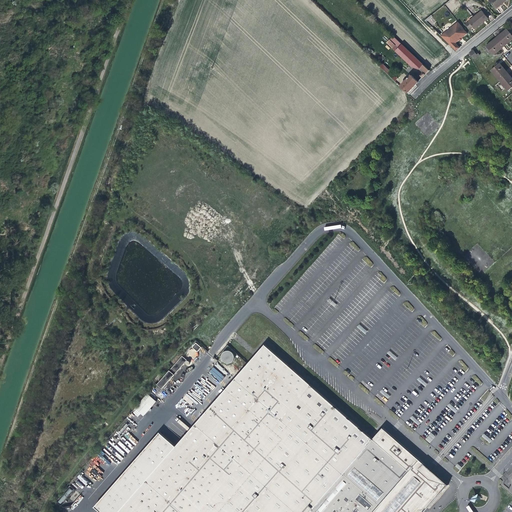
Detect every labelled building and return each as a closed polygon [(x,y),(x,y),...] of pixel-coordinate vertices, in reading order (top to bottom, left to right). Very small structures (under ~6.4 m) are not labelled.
[(488,0),(489,0),(496,9),(502,5),(508,0),(488,0)] [(468,21),(475,29),(482,24),(489,19),(482,10),(468,21)] [(459,21),(443,34),(458,49),(462,46),(458,41),(468,32),(459,21)] [(511,36),(506,30),(496,38),(504,47),(508,43),(511,39),(511,36)] [(422,78),(430,70),(393,36),(390,40),(393,43),(392,44),(395,47),(396,46),(398,48),(395,51),(413,68),(418,70),(420,69),(423,72),(420,75),(422,78)] [(499,51),(504,47),(496,38),(486,47),(494,55),(499,51)] [(492,57),(494,55),(486,47),(485,48),(486,50),(484,51),(487,55),(489,54),(492,57)] [(472,50),(469,53),(474,59),(479,55),(478,54),(477,55),(472,50)] [(382,63),(379,66),(395,81),(398,78),(382,63)] [(491,71),(499,81),(508,74),(505,70),(500,64),(491,71)] [(511,78),(508,74),(499,81),(508,91),(511,87),(511,78)] [(411,75),(401,86),(408,93),(413,87),(418,82),(411,75)] [(197,352),(201,347),(195,342),(192,347),(197,352)] [(312,385),(265,344),(176,446),(160,432),(96,505),(104,511),(373,511),(409,471),(372,438),(312,385)] [(226,350),(219,358),(227,365),(235,357),(226,350)] [(162,384),(166,388),(191,360),(187,355),(162,384)] [(209,371),(220,382),(224,378),(214,367),(209,371)] [(131,411),(137,417),(140,414),(143,416),(156,402),(147,394),(131,411)] [(383,427),(372,438),(409,471),(373,511),(423,511),(448,485),(383,427)] [(483,434),(481,437),(490,442),(492,439),(483,434)] [(429,435),(425,440),(430,444),(434,440),(429,435)] [(60,504),(73,491),(70,488),(58,501),(60,504)]
